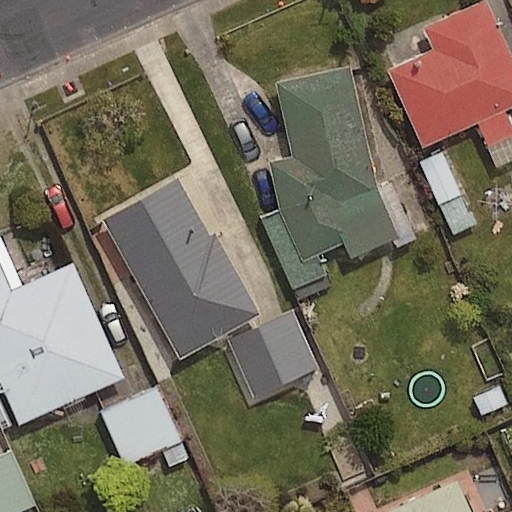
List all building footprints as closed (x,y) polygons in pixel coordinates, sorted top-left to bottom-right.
[(511,106),(511,46),(491,0),(481,0),(428,24),(439,47),(392,68),(426,145),(511,106)] [(355,62),(279,79),(294,154),(272,158),(282,207),(263,216),(295,289),(329,273),(320,253),(347,241),(353,257),(396,238),(399,245),(420,237),(395,181),(382,186),(355,62)] [(445,147),(422,156),(451,230),(474,221),(445,147)] [(213,233),(182,177),(107,218),(184,356),(264,312),(218,230),(213,233)] [(128,376),(76,260),(14,288),(0,256),(0,372),(23,423),(128,376)] [(180,435),(159,383),(103,406),(124,458),(180,435)] [(0,511),(5,511),(33,501),(11,449),(0,453),(0,511)] [(475,511),(460,478),(385,511),(475,511)]
